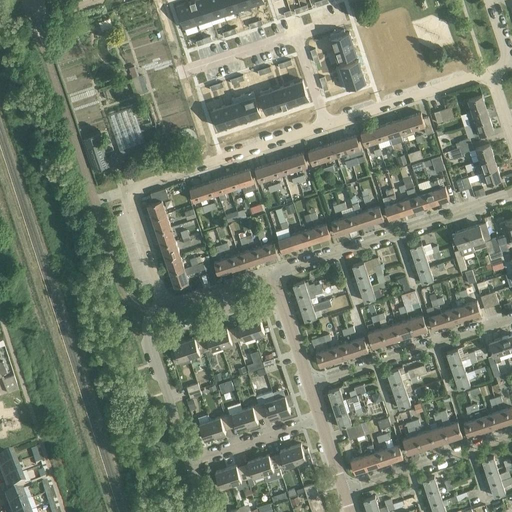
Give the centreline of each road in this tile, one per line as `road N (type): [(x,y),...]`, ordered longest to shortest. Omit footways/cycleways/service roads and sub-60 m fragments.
road 1 (residential): [(156,308),(158,287),(130,205),(134,191),(489,73)]
road 2 (residential): [(267,284),(275,273),(511,193)]
road 3 (residential): [(511,319),(309,385)]
road 4 (residential): [(344,491),(511,437)]
road 5 (residential): [(189,462),(147,327),(156,308)]
road 6 (residential): [(320,420),(189,462)]
